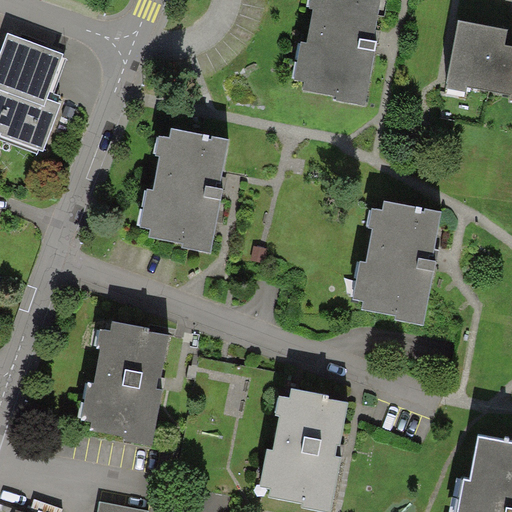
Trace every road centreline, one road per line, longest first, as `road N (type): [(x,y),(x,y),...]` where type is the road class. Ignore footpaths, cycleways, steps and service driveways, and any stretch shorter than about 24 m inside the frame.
road 1 (residential): [(133,46),(8,382)]
road 2 (residential): [(0,0),(133,46)]
